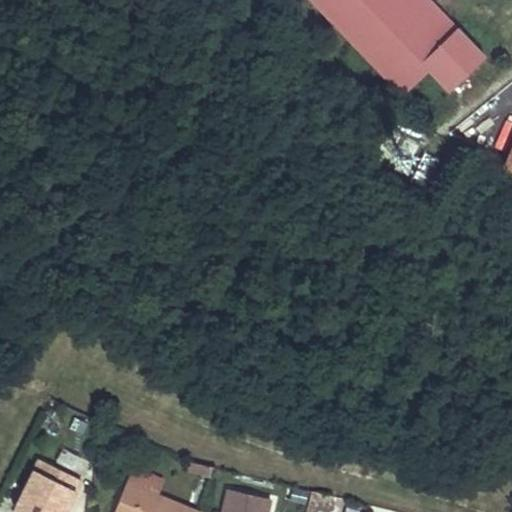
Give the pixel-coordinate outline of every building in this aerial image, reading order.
[(486,54),(432,0),(308,0),(402,97),(430,68),(451,89),(486,54)] [(383,148),(401,151),(408,114),(390,111),(383,148)] [(511,177),(511,151),(503,174),(511,177)] [(61,511),(78,478),(38,457),(13,508),(20,511),(61,511)] [(198,511),(125,482),(112,511),(198,511)] [(265,511),(268,499),(227,489),(221,511),(265,511)]
